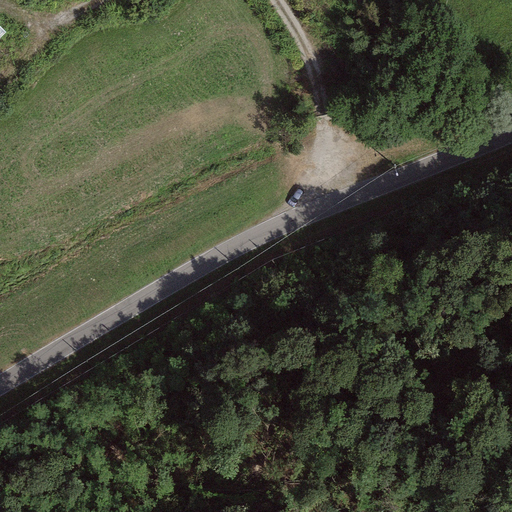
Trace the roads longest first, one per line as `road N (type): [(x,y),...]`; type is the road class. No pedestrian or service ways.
road 1 (residential): [(511,124),(240,235),(0,385)]
road 2 (track): [(245,0),(292,75),(297,211)]
